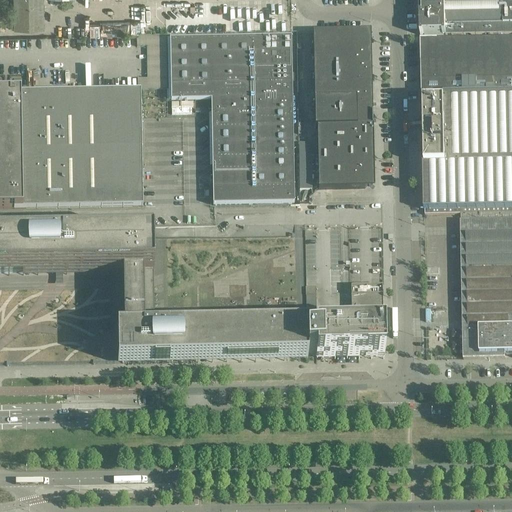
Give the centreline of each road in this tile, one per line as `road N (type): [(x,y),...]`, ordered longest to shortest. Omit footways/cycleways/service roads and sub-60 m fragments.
road 1 (primary): [(16,480),(511,469)]
road 2 (unclassified): [(404,385),(394,14)]
road 3 (primary): [(408,409),(201,413)]
road 4 (unclassified): [(404,385),(200,388)]
road 5 (unclassified): [(209,511),(411,508)]
road 6 (primary): [(201,413),(0,417)]
